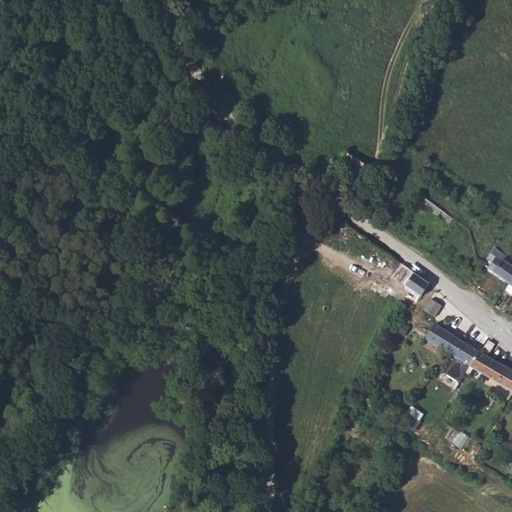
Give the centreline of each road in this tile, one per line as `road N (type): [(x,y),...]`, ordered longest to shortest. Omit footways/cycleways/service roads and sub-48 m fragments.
road 1 (residential): [(272,511),(267,331),(328,220)]
road 2 (unclassified): [(338,206),(247,141),(157,0)]
road 3 (unclassified): [(511,344),(436,276),(338,206)]
